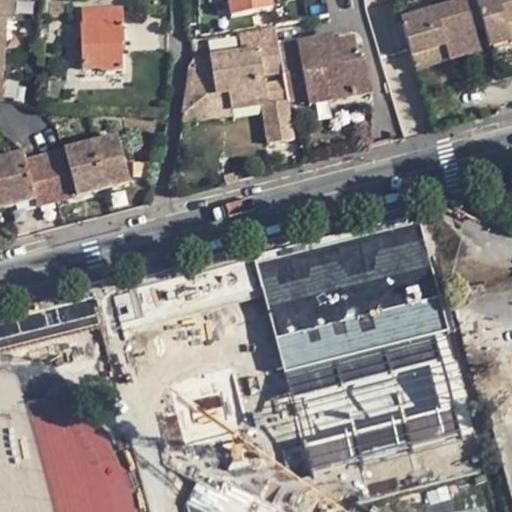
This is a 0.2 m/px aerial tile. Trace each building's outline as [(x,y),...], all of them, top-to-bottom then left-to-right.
[(0,0),(0,75),(3,75),(5,22),(13,23),(13,0),(0,0)] [(511,0),(452,0),(454,6),(400,22),(411,57),(444,48),(448,63),(480,53),(474,32),(472,27),(482,24),(484,29),(490,48),(510,42),(505,26),(511,24),(511,0)] [(122,9),(82,10),(82,25),(80,25),(81,73),(122,71),(121,45),(123,45),(122,9)] [(482,24),(472,27),(474,32),(484,29),(482,24)] [(274,27),(238,34),(242,55),(209,59),(195,61),(190,68),(181,124),(198,122),(194,99),(228,94),(231,111),(263,106),(268,105),(268,106),(288,103),(278,47),(274,27)] [(297,44),(278,47),(288,103),(288,104),(308,100),(327,96),(329,104),(371,96),(364,62),(357,64),(356,55),(353,40),(333,43),(325,45),(325,39),(297,44)] [(444,48),(411,57),(416,72),(448,63),(444,48)] [(362,53),(356,55),(357,64),(364,62),(362,53)] [(231,111),(228,94),(194,99),(198,122),(231,118),(231,111)] [(327,96),(308,100),(309,108),(329,104),(327,96)] [(268,105),(263,106),(269,146),(295,141),(288,104),(288,103),(268,106),(268,105)] [(22,153),(0,158),(0,210),(34,201),(36,209),(129,185),(117,137),(24,161),(22,153)] [(237,174),(222,178),(224,186),(239,182),(237,174)] [(226,301),(251,299),(248,265),(224,267),(226,301)] [(438,294),(276,337),(308,475),(476,433),(438,294)]
